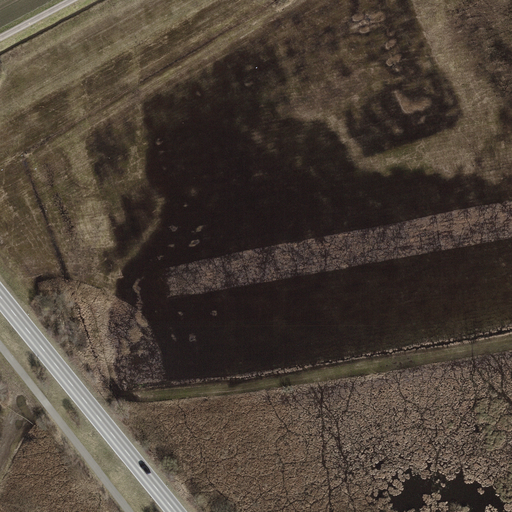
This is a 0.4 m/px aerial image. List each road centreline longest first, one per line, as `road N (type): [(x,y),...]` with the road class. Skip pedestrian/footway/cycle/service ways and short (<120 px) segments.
road 1 (track): [(122,396),(511,341)]
road 2 (secondary): [(0,295),(175,511)]
